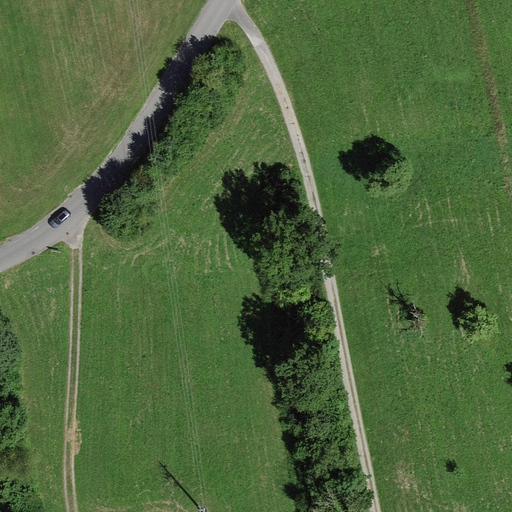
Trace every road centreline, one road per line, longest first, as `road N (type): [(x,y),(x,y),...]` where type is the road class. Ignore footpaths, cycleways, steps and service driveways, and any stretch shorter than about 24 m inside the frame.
road 1 (track): [(368,511),(269,59),(229,0)]
road 2 (unclassified): [(225,0),(132,148),(69,215),(0,261)]
road 3 (track): [(69,215),(77,243),(74,511)]
